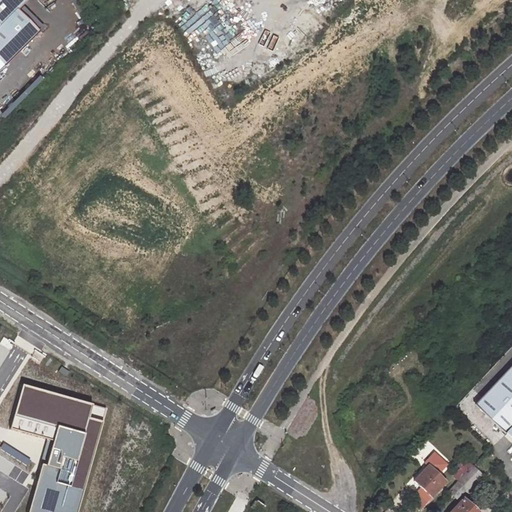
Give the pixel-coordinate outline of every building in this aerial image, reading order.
[(0,0),(0,26),(20,47),(22,48),(40,31),(18,9),(27,0),(0,0)] [(0,61),(3,65),(20,47),(0,26),(0,61)] [(69,372),(61,367),(58,372),(66,377),(69,372)] [(503,434),(511,424),(511,368),(475,407),(503,434)] [(75,511),(105,405),(21,382),(8,426),(45,437),(23,511),(75,511)] [(365,426),(396,402),(387,389),(379,394),(377,391),(352,409),(365,426)] [(398,428),(415,410),(410,405),(392,422),(398,428)] [(511,424),(503,434),(511,442),(511,424)] [(430,498),(445,484),(429,468),(414,482),(421,488),(416,493),(425,501),(429,497),(430,498)] [(468,492),(481,478),(471,469),(458,482),(468,492)] [(450,511),(477,511),(464,498),(450,511)]
